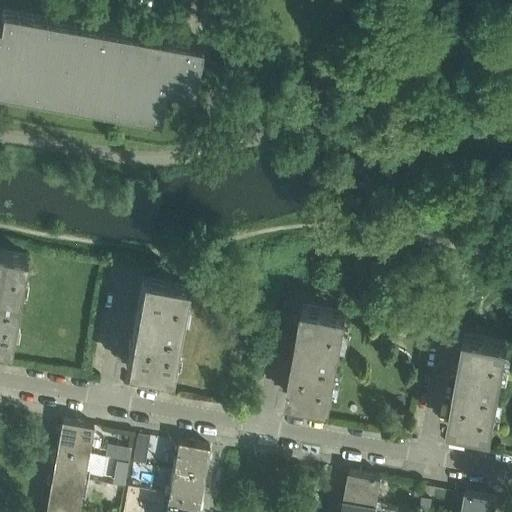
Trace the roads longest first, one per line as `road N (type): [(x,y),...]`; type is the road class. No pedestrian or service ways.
road 1 (residential): [(100,396),(266,427)]
road 2 (residential): [(266,427),(427,455)]
road 3 (residential): [(427,455),(447,327)]
road 4 (residential): [(266,427),(286,301)]
road 5 (residential): [(100,396),(122,272)]
